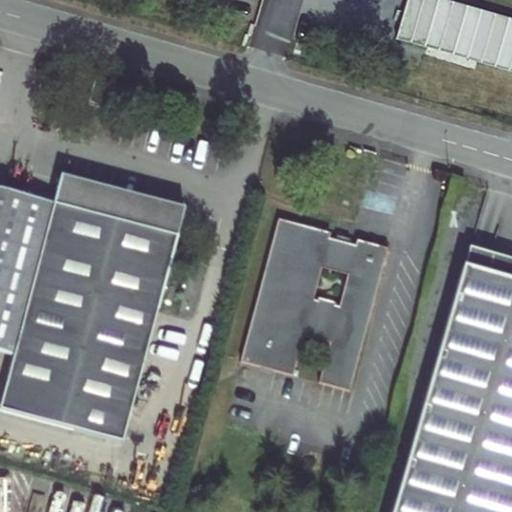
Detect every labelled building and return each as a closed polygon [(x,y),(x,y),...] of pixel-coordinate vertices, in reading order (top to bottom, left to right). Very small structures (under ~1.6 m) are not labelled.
[(111,88),(94,84),(89,104),(106,109),(111,88)] [(54,207),(0,192),(0,355),(13,359),(0,407),(0,413),(121,446),(177,239),(165,236),(171,211),(61,182),(54,207)] [(183,214),(171,211),(165,236),(177,239),(183,214)] [(351,241),(337,238),(336,242),(330,240),(331,236),(278,222),(241,363),(293,377),(304,339),(325,345),(322,355),(327,356),(319,384),(350,393),(387,251),(357,243),(356,248),(349,246),(351,241)] [(392,511),(511,511),(511,282),(463,268),(392,511)]
